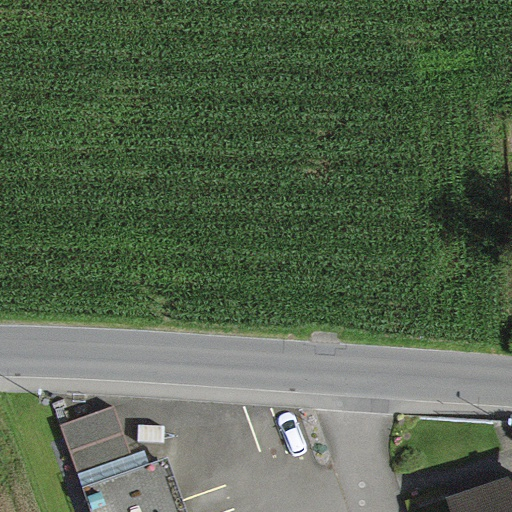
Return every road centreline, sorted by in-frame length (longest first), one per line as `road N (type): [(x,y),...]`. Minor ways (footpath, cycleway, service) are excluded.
road 1 (unclassified): [(347,378),(0,361)]
road 2 (unclassified): [(511,390),(347,378)]
road 3 (residential): [(379,511),(347,378)]
